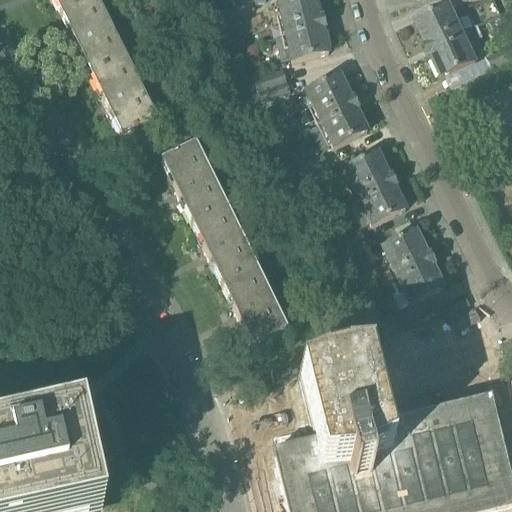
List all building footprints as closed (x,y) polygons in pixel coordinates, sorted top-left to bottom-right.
[(49,0),(59,20),(92,4),(90,0),(49,0)] [(240,0),(232,0),(235,11),(235,12),(243,10),(240,0)] [(263,0),(240,0),(243,10),(264,6),(263,0)] [(291,67),(327,58),(321,33),(323,32),(320,22),(318,22),(313,0),(298,0),(276,5),(291,67)] [(122,65),(92,4),(59,20),(74,50),(89,82),(122,65)] [(467,19),(456,25),(449,10),(415,26),(426,50),(425,50),(429,60),(431,59),(442,83),(476,67),(466,47),(480,41),(474,29),(472,30),(467,19)] [(229,52),(227,36),(215,38),(218,54),(229,52)] [(511,63),(507,53),(487,62),(492,73),(511,63)] [(153,128),(122,65),(89,82),(104,112),(120,144),(153,128)] [(281,75),(260,83),(264,94),(285,86),(281,75)] [(332,154),(366,137),(354,114),(356,113),(352,104),(350,104),(338,81),(304,97),(332,154)] [(260,83),(253,85),(257,97),(264,94),(260,83)] [(285,86),(264,94),(269,105),(289,98),(285,86)] [(264,94),(257,97),(257,98),(261,107),(261,108),(269,105),(264,94)] [(175,199),(190,230),(223,214),(193,152),(160,168),(175,199)] [(321,159),(301,169),(307,179),(326,170),(321,159)] [(370,231),(404,215),(392,192),(394,191),(390,181),(388,182),(376,159),(343,175),(370,231)] [(301,169),(294,172),(299,183),(307,179),(301,169)] [(326,170),(307,179),(312,190),(332,181),(326,170)] [(307,179),(299,183),(305,194),(312,190),(307,179)] [(205,260),(220,291),(253,275),(223,214),(190,230),(205,260)] [(382,256),(370,262),(384,291),(391,288),(395,297),(401,294),(408,308),(409,310),(442,293),(431,269),(432,269),(428,259),(426,260),(414,236),(414,237),(398,244),(381,253),(382,256)] [(359,237),(339,247),(345,257),(364,248),(359,237)] [(339,247),(332,250),(338,261),(345,257),(339,247)] [(364,248),(345,257),(350,268),(370,258),(364,248)] [(345,257),(338,261),(343,272),(350,268),(345,257)] [(283,337),(253,275),(220,291),(235,322),(250,353),(283,337)] [(398,315),(378,325),(383,335),(403,326),(398,315)] [(378,325),(371,328),(376,339),(383,335),(378,325)] [(313,447),(270,457),(283,511),(511,511),(511,495),(489,403),(382,430),(375,401),(367,368),(367,366),(341,367),(341,368),(321,373),(321,372),(296,383),(298,385),(302,401),(313,447)] [(0,511),(91,511),(74,431),(0,447),(0,511)]
